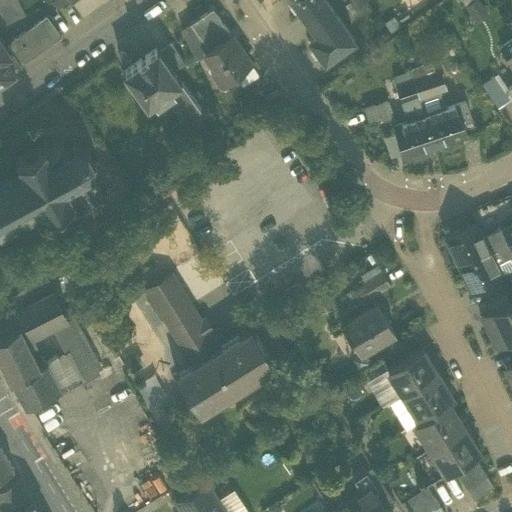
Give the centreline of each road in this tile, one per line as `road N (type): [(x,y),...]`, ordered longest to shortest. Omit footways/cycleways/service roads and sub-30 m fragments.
road 1 (residential): [(511,166),(440,204),(380,196),(237,0)]
road 2 (residential): [(511,451),(420,261)]
road 3 (unknown): [(380,196),(217,306)]
road 4 (residential): [(0,107),(154,0)]
road 5 (tertiary): [(63,511),(0,406)]
